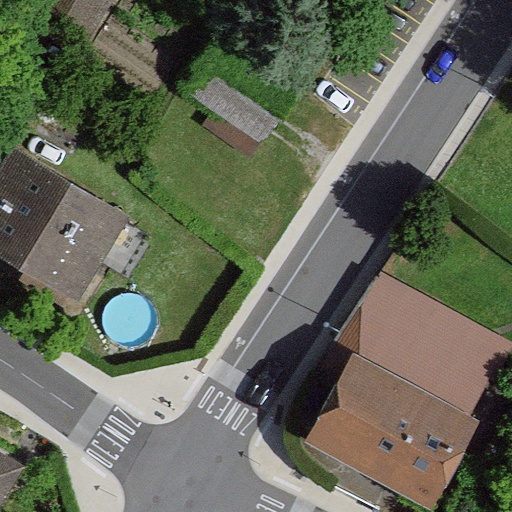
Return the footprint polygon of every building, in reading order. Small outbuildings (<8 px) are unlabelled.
[(78,49),(109,0),(29,0),(21,14),(78,49)] [(219,113),(207,130),(250,160),(291,100),(218,51),(189,92),(219,113)] [(94,262),(115,219),(20,160),(0,190),(0,246),(74,292),(94,262)] [(115,219),(94,262),(130,284),(154,243),(115,219)] [(357,300),(484,371),(496,350),(370,281),(357,300)] [(461,412),(484,371),(357,300),(315,368),(342,382),(315,429),(424,491),(465,416),(461,412)] [(0,459),(0,499),(16,472),(0,459)]
